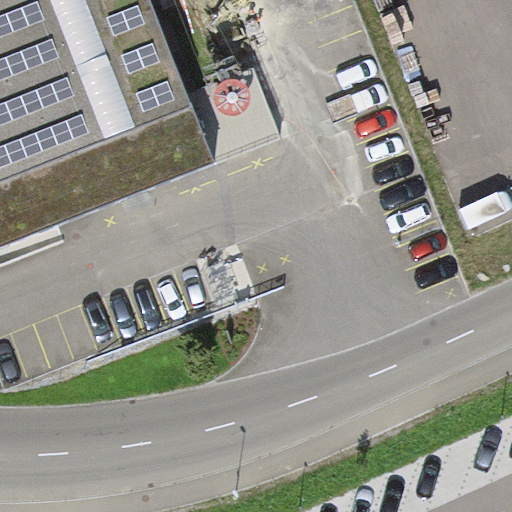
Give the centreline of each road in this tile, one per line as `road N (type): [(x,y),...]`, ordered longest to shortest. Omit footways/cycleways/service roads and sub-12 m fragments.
road 1 (residential): [(0,457),(137,447),(298,407),(511,315)]
road 2 (unknown): [(336,183),(267,0)]
